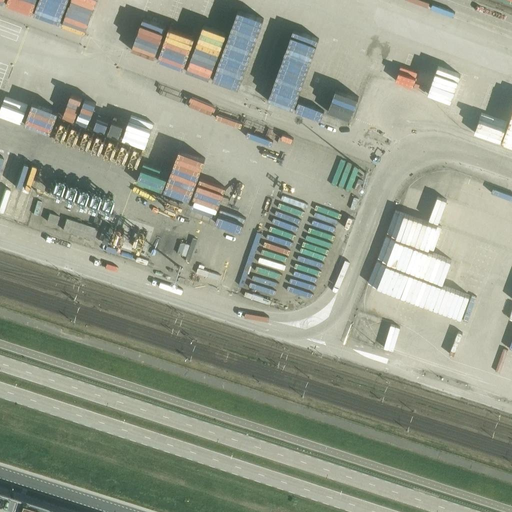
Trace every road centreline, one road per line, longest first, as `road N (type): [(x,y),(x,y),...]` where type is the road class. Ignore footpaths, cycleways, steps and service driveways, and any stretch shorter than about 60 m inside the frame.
road 1 (secondary): [(463,511),(0,363)]
road 2 (secondary): [(0,390),(371,511)]
road 3 (unknown): [(289,153),(238,317)]
road 4 (unclassified): [(0,473),(122,511)]
